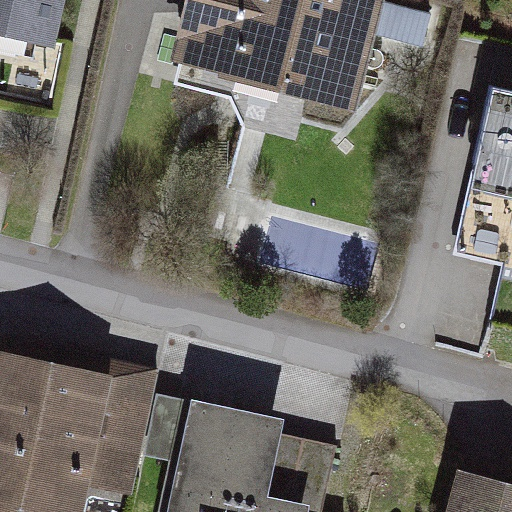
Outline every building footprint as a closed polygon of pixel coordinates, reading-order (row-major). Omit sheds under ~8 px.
[(0,0),(0,48),(23,53),(33,0),(0,0)] [(157,0),(141,68),(324,113),(352,0),(157,0)] [(399,0),(387,0),(380,22),(425,36),(433,10),(399,0)] [(511,190),(511,211),(496,279),(511,282),(511,103),(454,91),(435,173),(511,190)] [(118,511),(140,390),(0,366),(0,511),(79,511),(80,510),(95,511),(118,511)] [(190,417),(170,511),(306,511),(307,509),(268,500),(281,436),(190,417)] [(511,511),(511,501),(449,485),(442,511),(511,511)]
